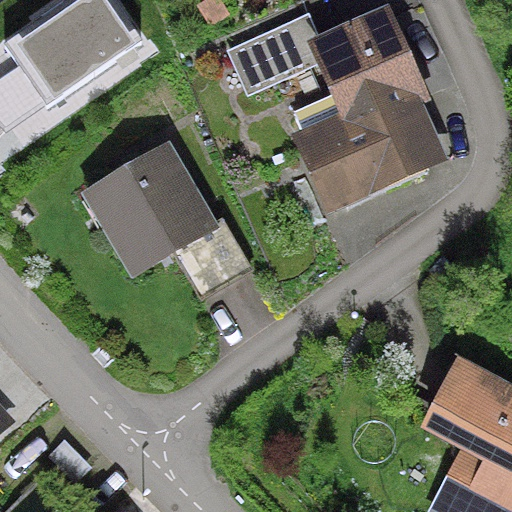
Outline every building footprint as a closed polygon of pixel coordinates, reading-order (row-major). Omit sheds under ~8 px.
[(133,42),(104,0),(80,0),(11,47),(48,100),(133,42)] [(407,107),(417,103),(382,25),(313,56),(299,24),(226,57),(244,98),(317,65),(334,102),(291,121),(302,146),(299,147),(303,157),(349,136),(348,134),(407,107)] [(348,134),(349,136),(303,157),(327,210),(377,187),(381,196),(423,178),(416,161),(428,155),(407,107),(348,134)] [(185,247),(213,295),(246,276),(217,226),(205,234),(159,156),(87,198),(134,278),(185,247)] [(511,511),(511,402),(455,373),(425,430),(464,451),(431,511),(511,511)] [(75,511),(65,503),(56,511),(75,511)]
